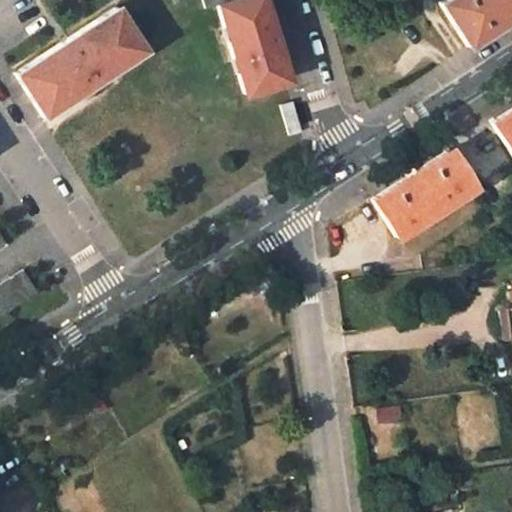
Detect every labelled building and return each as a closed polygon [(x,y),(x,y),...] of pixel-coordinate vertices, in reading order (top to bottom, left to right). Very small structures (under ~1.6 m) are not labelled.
[(200,0),(203,7),(214,4),(242,92),(283,79),(259,0),(200,0)] [(511,0),(440,0),(437,2),(466,48),(511,17),(511,0)] [(11,72),(39,116),(142,50),(113,5),(11,72)] [(274,103),(283,130),(295,128),(285,100),(274,103)] [(511,104),(488,120),(511,157),(511,104)] [(368,199),(392,237),(471,187),(446,148),(368,199)] [(0,281),(0,313),(34,291),(20,268),(0,281)] [(511,280),(510,281),(511,298),(511,304),(502,306),(505,335),(511,333),(511,280)] [(396,406),(373,409),(375,425),(399,421),(396,406)] [(450,407),(421,412),(423,428),(453,423),(450,407)]
